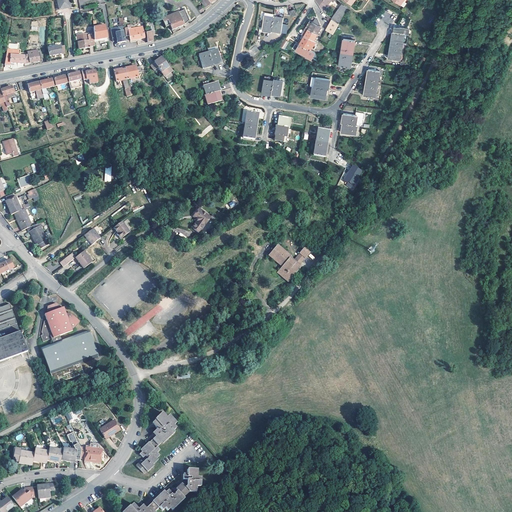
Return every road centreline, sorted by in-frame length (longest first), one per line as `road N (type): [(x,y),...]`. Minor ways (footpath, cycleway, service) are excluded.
road 1 (residential): [(12,244),(128,363),(138,395),(135,425),(106,477)]
road 2 (secondary): [(0,76),(172,41),(229,0)]
road 3 (residential): [(249,0),(234,82),(250,100),(270,104)]
